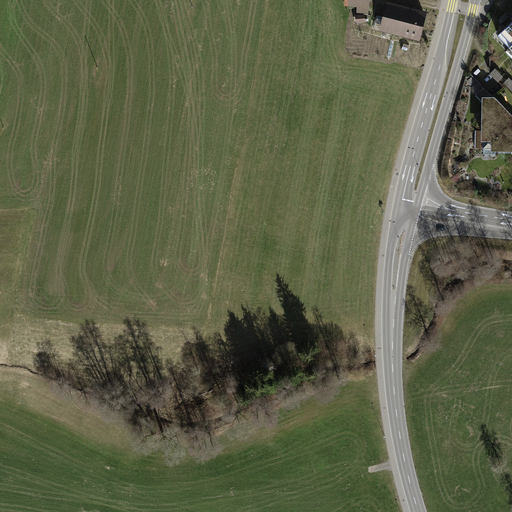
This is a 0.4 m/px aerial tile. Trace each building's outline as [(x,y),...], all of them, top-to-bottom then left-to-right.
[(343,0),(343,5),(357,6),(356,13),(367,14),(368,0),(343,0)] [(425,15),(385,4),(379,27),(419,38),(425,15)] [(511,22),(498,36),(511,51),(511,22)] [(482,99),(482,121),(511,120),(511,117),(494,99),(482,99)] [(511,123),(511,120),(482,121),(481,142),(492,142),(511,123)] [(511,123),(492,142),(492,153),(511,152),(511,123)]
